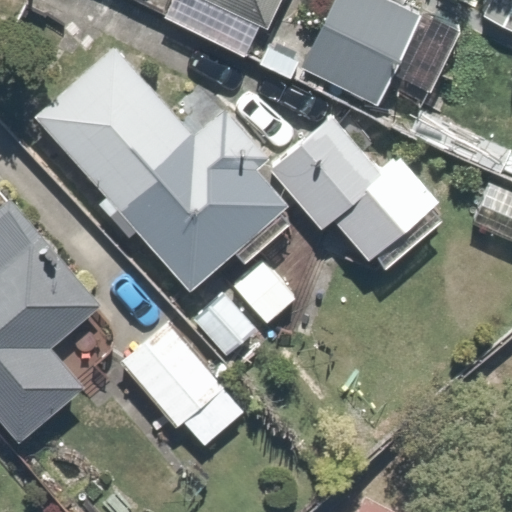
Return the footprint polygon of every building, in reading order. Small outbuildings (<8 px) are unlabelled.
[(235,0),(281,22),(291,0),(235,0)] [(434,8),(415,0),(337,0),(309,67),(392,104),(434,8)] [(181,311),(233,370),(277,331),(215,261),(298,189),(365,265),(451,189),(417,151),(380,184),(317,112),(276,148),(232,98),(203,124),(124,35),(40,109),(185,274),(164,292),(181,311)] [(511,134),(420,99),(405,138),(511,179),(511,134)] [(511,185),(491,176),(469,226),(511,245),(511,185)] [(19,191),(0,206),(0,415),(15,434),(86,377),(55,338),(105,297),(19,191)] [(233,370),(181,311),(124,361),(202,450),(259,400),(233,370)]
